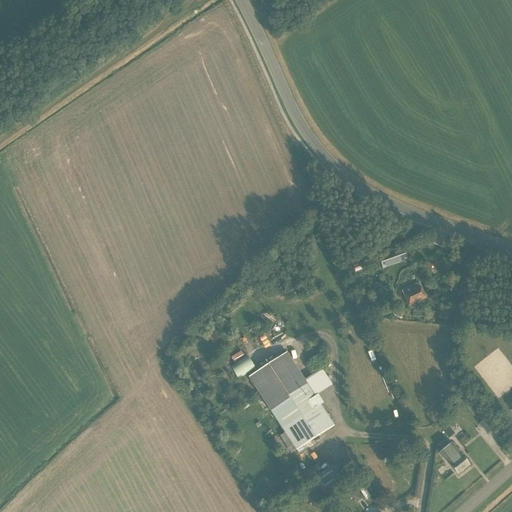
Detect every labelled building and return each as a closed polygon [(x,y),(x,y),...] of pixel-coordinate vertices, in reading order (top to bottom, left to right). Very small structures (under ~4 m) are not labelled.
[(400,262),(407,259),(404,250),(396,252),(400,262)] [(380,258),(383,267),(391,265),(387,255),(380,258)] [(418,284),(401,292),(408,307),(425,299),(418,284)] [(209,333),(212,342),(220,338),(217,330),(209,333)] [(286,354),(248,378),(295,451),(333,427),(286,354)] [(485,430),(492,426),(486,418),(480,422),(485,430)] [(444,433),(449,439),(455,435),(448,426),(442,430),(445,433),(444,433)] [(463,457),(462,457),(451,444),(450,445),(446,440),(440,446),(444,450),(440,453),(451,466),(450,466),(458,475),(470,466),(463,457)] [(316,466),(304,475),(302,472),(294,478),(301,487),(321,473),(316,466)] [(331,491),(328,487),(334,483),(326,471),(320,475),(321,475),(312,481),(320,492),(321,491),(324,495),(331,491)] [(355,490),(349,495),(356,503),(362,499),(355,490)]
